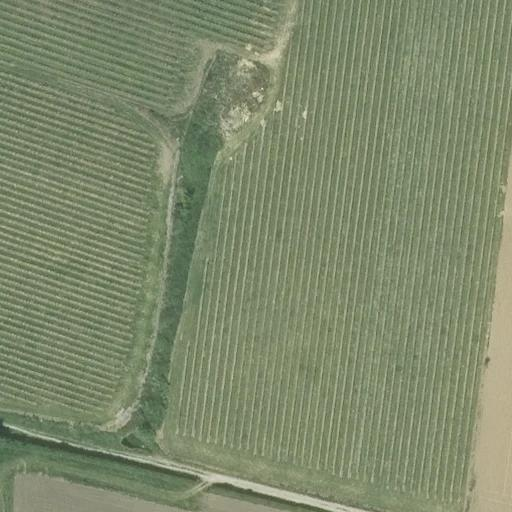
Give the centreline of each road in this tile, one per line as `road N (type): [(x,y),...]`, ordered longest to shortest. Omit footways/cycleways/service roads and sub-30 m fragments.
road 1 (track): [(210,476),(188,493),(19,458),(0,462)]
road 2 (track): [(0,427),(210,476)]
road 3 (track): [(210,476),(356,511)]
